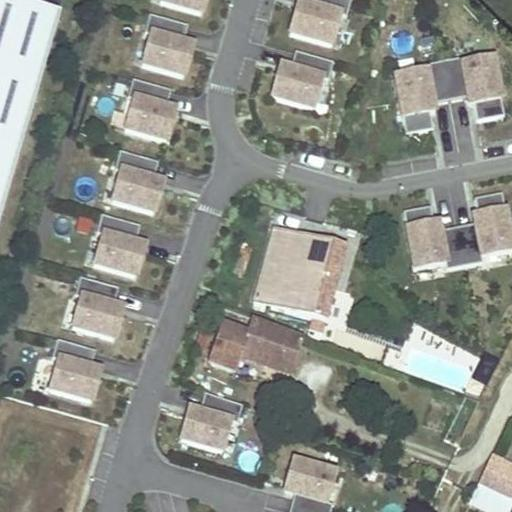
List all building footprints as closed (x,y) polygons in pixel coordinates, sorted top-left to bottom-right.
[(0,0),(0,214),(59,12),(17,0),(0,0)] [(201,19),(205,0),(160,0),(159,8),(201,19)] [(331,52),(340,22),(345,23),(350,5),(332,0),(310,0),(306,16),(297,13),(289,40),(331,52)] [(183,82),(190,56),(181,53),(187,31),(149,21),(144,39),(149,41),(141,71),(183,82)] [(327,86),(332,68),(294,57),(288,79),(279,77),(271,103),(313,115),(322,85),(327,86)] [(503,122),(492,63),(461,69),(460,64),(442,67),(449,106),(471,102),(475,127),(503,122)] [(449,106),(442,67),(423,70),(424,76),(393,81),(404,140),(432,135),(427,110),(449,106)] [(166,147),(173,121),(164,118),(170,96),(132,86),(127,104),(132,105),(124,136),(166,147)] [(151,190),(157,168),(119,158),(114,176),(119,177),(111,208),(153,219),(160,192),(151,190)] [(511,258),(500,199),(473,204),(477,229),(455,233),(462,272),(481,269),(480,264),(511,258)] [(429,212),(402,217),(412,276),(443,270),(444,275),(462,272),(455,233),(433,237),(429,212)] [(134,282),(141,256),(133,253),(138,231),(100,221),(95,239),(100,240),(92,271),(134,282)] [(321,336),(333,293),(345,251),(272,230),(251,305),(311,322),(308,332),(321,336)] [(112,345),(119,318),(111,316),(117,294),(78,284),(74,302),(79,303),(71,333),(112,345)] [(234,377),(240,361),(290,378),(302,343),(249,324),(245,338),(219,329),(206,367),(234,377)] [(89,407),(96,381),(88,378),(94,356),(55,346),(51,364),(56,365),(48,396),(89,407)] [(221,457),(230,426),(235,428),(240,411),(203,398),(196,420),(187,417),(179,443),(221,457)] [(499,466),(489,461),(468,506),(479,511),(505,511),(509,504),(486,493),(499,466)] [(324,508),(333,477),(291,465),(283,492),(292,494),(287,511),(328,511),(329,509),(324,508)] [(511,471),(499,466),(486,493),(509,504),(511,497),(511,471)]
